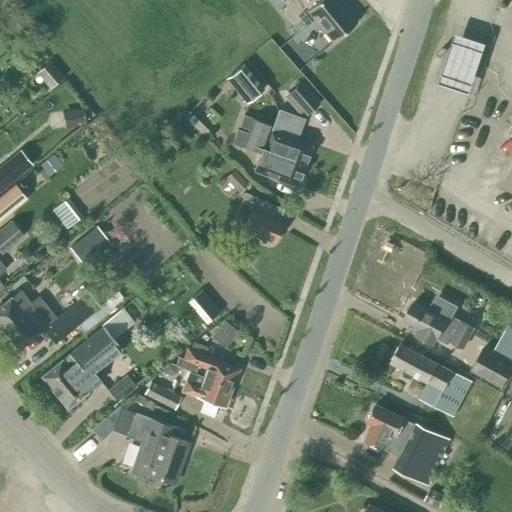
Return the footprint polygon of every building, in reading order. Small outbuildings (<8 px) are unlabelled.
[(281,0),(286,6),(280,11),(285,17),(292,25),(302,17),(308,24),(313,20),(332,42),(356,22),(351,17),(341,4),(343,3),(340,0),(281,0)] [(485,38),(456,29),(440,77),(470,86),(485,38)] [(49,88),(63,77),(50,61),(36,73),(49,88)] [(247,103),(264,89),(243,63),(226,77),(247,103)] [(305,115),(319,103),(300,82),(283,96),(298,114),(302,111),(305,115)] [(63,128),(85,123),(82,107),(60,111),(63,128)] [(192,125),(197,120),(189,111),(184,116),(192,125)] [(303,166),(261,151),(264,141),(270,126),(242,115),(237,128),(236,128),(231,143),(259,153),(253,171),(295,186),(303,166)] [(261,151),(303,166),(310,146),(294,140),(296,135),(272,126),(266,142),(264,141),(261,151)] [(0,190),(32,165),(19,149),(0,164),(0,190)] [(511,156),(498,184),(511,190),(511,156)] [(237,193),(247,183),(233,169),(223,179),(237,193)] [(0,194),(0,219),(26,199),(14,184),(0,194)] [(273,243),(282,223),(277,221),(282,210),(244,194),(235,216),(245,220),(241,230),(244,231),(243,233),(251,237),(252,234),(262,239),(261,241),(270,245),(271,242),(273,243)] [(0,272),(4,269),(0,264),(0,252),(0,253),(22,235),(10,221),(0,229),(0,272)] [(30,304),(19,290),(9,298),(9,297),(0,304),(0,327),(0,328),(0,327),(0,328),(5,334),(17,348),(37,332),(34,329),(39,325),(54,343),(76,325),(82,333),(114,307),(107,298),(97,306),(87,292),(66,310),(61,304),(51,312),(38,298),(30,304)] [(473,327),(452,316),(457,306),(436,294),(428,310),(413,302),(403,320),(415,326),(411,332),(433,344),(436,338),(444,343),(446,339),(462,347),(473,327)] [(211,321),(220,313),(212,304),(203,312),(211,321)] [(66,408),(86,392),(86,391),(94,385),(94,384),(98,381),(90,371),(120,348),(112,339),(134,322),(122,307),(101,324),(102,326),(40,376),(66,408)] [(224,346),(236,330),(223,320),(211,336),(224,346)] [(202,377),(230,387),(237,369),(223,363),(223,362),(204,355),(207,347),(191,342),(188,349),(186,348),(182,359),(178,357),(174,365),(178,367),(194,373),(197,365),(205,368),(202,377)] [(453,416),(471,381),(400,343),(390,362),(433,385),(424,401),(453,416)] [(501,387),(511,367),(511,361),(483,345),(470,370),(501,387)] [(178,367),(174,365),(167,363),(163,373),(169,375),(175,372),(178,367)] [(230,387),(202,377),(188,371),(180,391),(208,402),(209,400),(223,406),(230,387)] [(135,386),(126,374),(107,389),(116,401),(135,386)] [(173,409),(178,397),(150,382),(144,394),(173,409)] [(415,424),(404,419),(404,418),(375,404),(367,421),(372,424),(365,440),(367,441),(367,446),(377,450),(382,448),(399,456),(393,468),(412,477),(412,476),(427,484),(448,439),(433,432),(433,431),(415,423),(415,424)] [(111,429),(119,407),(118,406),(90,429),(101,440),(111,429)] [(182,429),(168,424),(134,413),(125,436),(141,441),(130,472),(146,478),(148,474),(173,483),(187,443),(179,440),(182,429)] [(438,508),(444,495),(429,488),(423,500),(438,508)]
